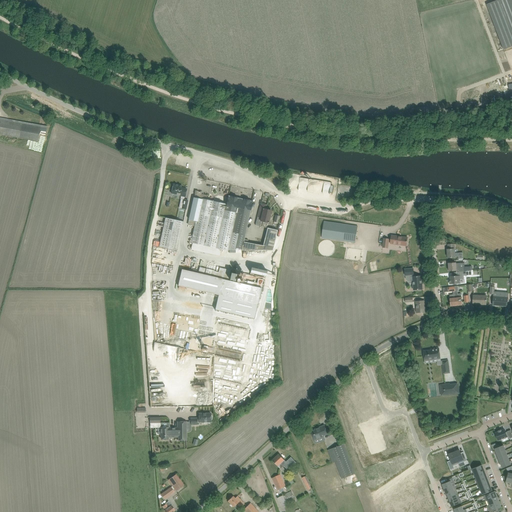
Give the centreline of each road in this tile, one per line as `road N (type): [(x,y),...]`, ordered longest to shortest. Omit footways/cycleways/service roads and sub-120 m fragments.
road 1 (track): [(0,16),(172,95),(299,131),(384,142),(511,137)]
road 2 (unclassified): [(168,146),(142,312),(150,415),(187,414)]
road 3 (unclassified): [(429,198),(311,203),(235,165),(168,146)]
road 4 (unknown): [(197,154),(181,242),(187,252),(260,262),(277,246),(293,198)]
road 5 (unclassified): [(200,511),(382,348)]
road 6 (unclassified): [(168,146),(0,69)]
road 7 (residential): [(443,322),(429,198)]
